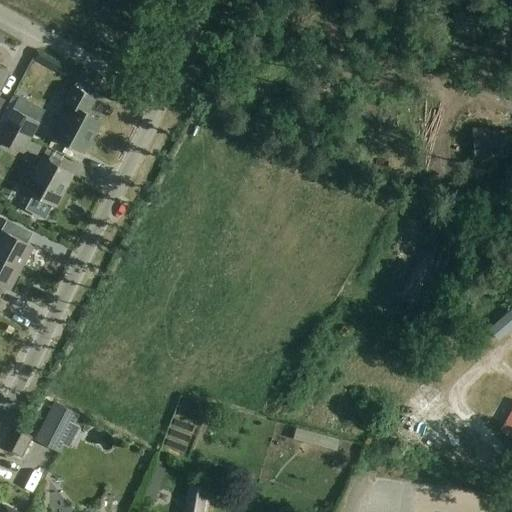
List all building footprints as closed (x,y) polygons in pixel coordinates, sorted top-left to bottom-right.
[(461,8),(460,4),(447,5),(448,35),(480,34),(479,8),(461,8)] [(0,86),(8,71),(0,66),(0,109),(5,101),(0,97),(0,86)] [(95,98),(74,86),(65,103),(71,106),(54,137),(84,153),(101,121),(87,113),(95,98)] [(14,93),(0,119),(0,121),(31,138),(40,123),(13,108),(20,96),(14,93)] [(377,104),(376,100),(362,101),(364,131),(396,128),(394,103),(377,104)] [(31,138),(0,121),(0,140),(23,153),(31,138)] [(487,132),(487,128),(473,129),(476,159),(507,157),(505,131),(487,132)] [(73,174),(43,158),(25,190),(56,206),(73,174)] [(0,257),(22,269),(33,247),(0,229),(0,257)] [(0,285),(10,291),(22,269),(0,257),(0,285)] [(32,437),(22,432),(12,451),(22,457),(32,437)] [(201,511),(206,486),(191,484),(186,511),(201,511)]
